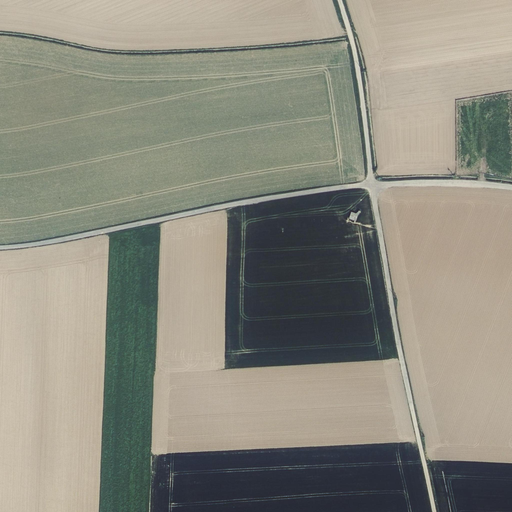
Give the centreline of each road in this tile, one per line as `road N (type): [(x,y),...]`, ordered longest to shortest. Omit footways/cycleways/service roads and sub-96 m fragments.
road 1 (track): [(371,184),(0,247)]
road 2 (track): [(371,184),(434,511)]
road 3 (track): [(339,0),(358,73),(371,184)]
road 4 (track): [(511,187),(371,184)]
